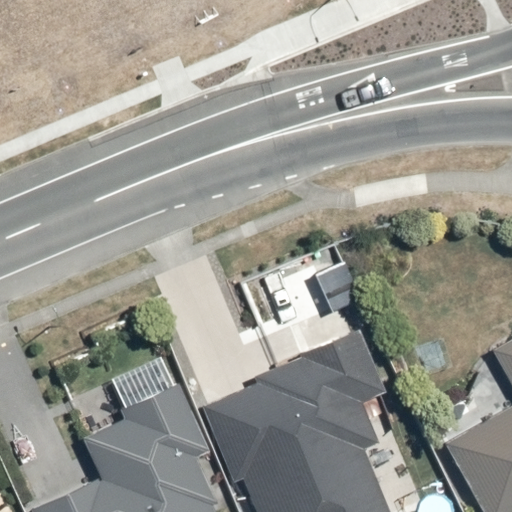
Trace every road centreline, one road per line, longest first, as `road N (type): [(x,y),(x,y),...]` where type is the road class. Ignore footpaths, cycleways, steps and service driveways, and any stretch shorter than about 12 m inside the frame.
road 1 (tertiary): [(0,243),(156,175),(356,109)]
road 2 (tertiary): [(356,109),(427,70),(511,42)]
road 3 (tertiary): [(356,109),(511,116)]
